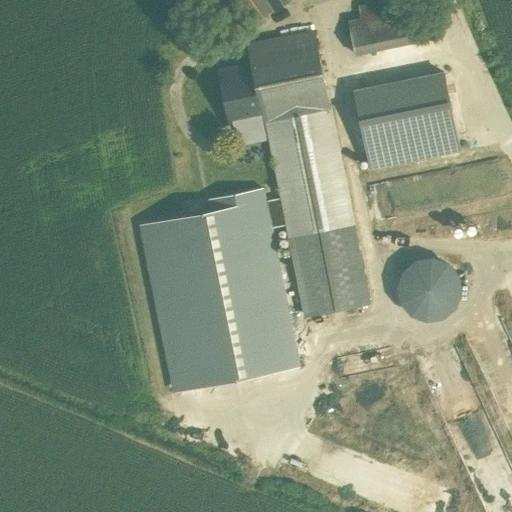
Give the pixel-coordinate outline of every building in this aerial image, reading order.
[(217,0),(240,33),(288,0),(217,0)] [(355,54),(371,51),(365,18),(348,21),(355,54)] [(330,106),(315,30),(250,43),(253,62),(220,69),(231,127),(266,119),(281,197),(287,224),(305,316),(372,304),(331,106),(330,106)] [(371,168),(460,151),(444,73),(356,90),(371,168)] [(295,366),(267,228),(287,224),(281,197),(262,201),(259,189),(205,201),(207,212),(143,225),(176,389),(295,366)] [(461,241),(476,239),(473,223),(459,226),(461,241)] [(401,283),(401,289),(401,293),(402,298),(404,303),(407,307),(410,311),(414,314),(419,316),(423,318),(428,319),(433,319),(438,318),(443,316),(447,314),(451,311),(454,307),(457,303),(459,298),(460,293),(461,288),(460,283),(459,278),(457,273),(454,269),(450,265),(446,262),(441,260),(436,259),(431,258),(425,259),(420,260),(416,262),(411,265),(408,269),(405,273),(402,278),(401,283)]
